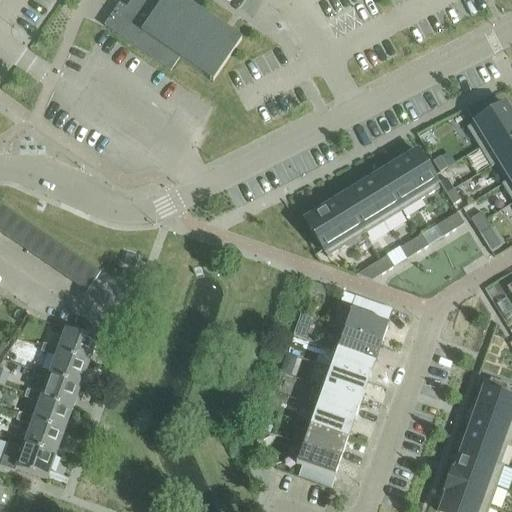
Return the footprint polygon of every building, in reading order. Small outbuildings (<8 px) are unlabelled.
[(118,6),(103,28),(168,73),(177,60),(211,83),(240,41),(185,3),(186,0),(131,0),(124,11),(118,6)] [(478,150),(511,128),(511,118),(505,106),(492,114),(490,111),(481,117),(483,120),(466,130),(478,150)] [(494,167),(511,156),(511,128),(478,150),(490,170),(494,167)] [(326,259),(439,190),(416,153),(408,159),(407,158),(385,171),(386,172),(371,181),(370,180),(349,193),(349,194),(334,204),(333,203),(312,216),(313,217),(304,222),(305,225),(326,259)] [(502,188),(511,181),(511,156),(494,167),(505,184),(500,186),(502,188)] [(432,164),(439,175),(447,170),(440,159),(432,164)] [(453,191),(446,180),(444,182),(439,185),(445,196),(453,191)] [(511,204),(511,181),(502,188),(511,204)] [(460,202),(453,191),(445,196),(452,207),(460,202)] [(0,226),(9,214),(0,208),(0,226)] [(18,221),(9,214),(0,226),(0,235),(5,240),(18,221)] [(475,229),(486,222),(481,214),(470,221),(471,222),(475,229)] [(457,215),(450,220),(456,231),(464,226),(458,216),(457,215)] [(456,231),(450,220),(442,224),(449,235),(456,231)] [(18,221),(5,240),(15,247),(28,228),(18,221)] [(490,230),(486,222),(475,229),(479,236),(490,230)] [(449,235),(442,224),(435,229),(442,240),(449,235)] [(28,228),(15,247),(25,253),(38,234),(28,228)] [(38,234),(25,253),(35,260),(48,241),(38,235),(38,234)] [(421,237),(414,241),(421,252),(428,248),(421,237)] [(45,267),(58,248),(48,241),(35,260),(45,267)] [(421,252),(414,241),(407,246),(414,257),(421,252)] [(414,257),(407,246),(400,250),(406,261),(414,257)] [(58,248),(45,267),(55,273),(68,255),(58,248)] [(68,255),(55,273),(65,280),(78,261),(68,255)] [(386,258),(379,263),(386,274),(393,269),(386,258)] [(78,261),(65,280),(75,287),(87,268),(78,261)] [(386,274),(379,263),(372,267),(379,278),(386,274)] [(379,278),(372,267),(364,272),(356,277),(371,283),(379,278)] [(87,268),(75,287),(84,294),(97,275),(87,268)] [(349,314),(342,334),(380,347),(387,328),(349,314)] [(299,317),(292,337),(304,341),(311,321),(300,317),(299,317)] [(42,346),(40,351),(65,360),(85,367),(89,356),(94,343),(63,333),(57,351),(42,346)] [(342,334),(335,353),(373,366),(380,347),(342,334)] [(34,370),(32,374),(57,383),(78,390),(85,367),(65,360),(40,351),(39,355),(53,359),(48,374),(34,370)] [(335,353),(329,372),(366,385),(373,366),(335,353)] [(329,372),(322,391),(359,404),(366,385),(329,372)] [(25,392),(24,397),(49,406),(70,413),(78,390),(57,383),(32,374),(31,377),(45,382),(40,397),(25,392)] [(511,401),(503,398),(507,388),(490,382),(487,392),(483,391),(475,413),(511,425),(511,401)] [(322,391),(315,410),(352,423),(359,404),(322,391)] [(17,415),(16,420),(41,429),(62,436),(70,413),(49,406),(24,397),(23,399),(37,404),(32,420),(17,415)] [(315,410),(308,428),(346,441),(352,423),(315,410)] [(511,444),(511,425),(475,413),(468,433),(511,448),(511,444)] [(9,438),(7,443),(54,459),(62,436),(41,429),(16,420),(14,423),(28,428),(23,443),(9,438)] [(262,425),(260,432),(269,435),(272,428),(262,425)] [(308,428),(302,447),(339,460),(346,441),(308,428)] [(510,449),(511,448),(468,433),(461,453),(504,469),(504,468),(499,466),(506,448),(510,449)] [(7,443),(0,464),(0,469),(12,474),(13,471),(30,477),(46,483),(54,459),(7,443)] [(332,480),(339,460),(302,447),(295,467),(332,480)] [(452,472),(451,473),(496,489),(506,493),(511,477),(511,471),(504,469),(461,453),(454,473),(452,472)] [(489,509),(496,489),(451,473),(444,493),(489,509)] [(487,511),(489,509),(444,493),(443,494),(446,495),(439,511),(487,511)]
